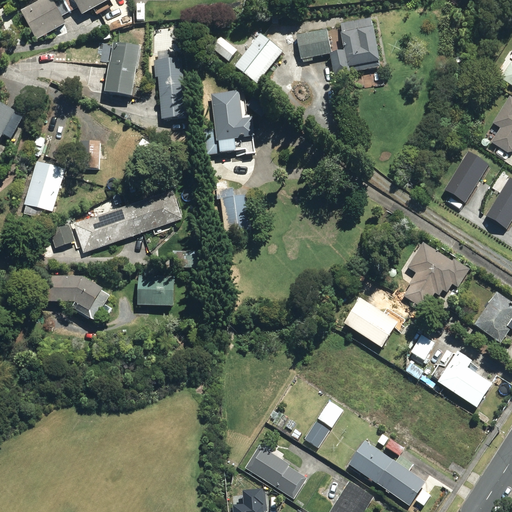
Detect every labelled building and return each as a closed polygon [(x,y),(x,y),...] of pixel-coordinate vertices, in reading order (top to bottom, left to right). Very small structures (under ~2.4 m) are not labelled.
[(68,16),(59,0),(56,0),(51,3),(49,0),(45,0),(19,14),(35,44),(64,29),(59,20),(68,16)] [(59,0),(68,16),(76,11),(80,20),(109,4),(107,0),(59,0)] [(329,58),(333,81),(348,78),(347,72),(378,67),(372,32),(340,37),(343,56),(329,58)] [(295,39),(300,63),(330,57),(326,33),(295,39)] [(233,69),(256,87),(281,55),(259,37),(233,69)] [(211,50),(228,64),(236,53),(219,39),(211,50)] [(103,97),(130,102),(139,51),(112,46),(103,97)] [(157,81),(160,123),(185,121),(180,62),(153,65),(154,81),(157,81)] [(511,66),(510,66),(500,82),(511,89),(511,66)] [(210,98),(215,146),(253,142),(251,123),(241,124),(238,95),(210,98)] [(7,108),(13,109),(16,100),(10,98),(7,108)] [(511,101),(509,100),(492,127),(500,132),(491,146),(507,156),(511,155),(511,101)] [(0,139),(13,116),(0,108),(0,139)] [(79,171),(98,171),(99,144),(80,144),(79,171)] [(22,210),(51,218),(63,175),(35,166),(22,210)] [(219,202),(223,238),(250,235),(245,199),(233,201),(232,191),(214,193),(216,203),(219,202)] [(72,227),(82,257),(181,224),(171,194),(122,210),(120,203),(113,205),(116,213),(72,227)] [(485,220),(505,234),(511,223),(511,212),(496,202),(485,220)] [(48,231),(55,251),(74,246),(67,225),(48,231)] [(403,300),(424,313),(434,296),(438,299),(442,293),(446,296),(451,287),(457,291),(468,273),(453,263),(451,265),(422,247),(406,271),(415,277),(408,288),(410,289),(403,300)] [(77,306),(100,319),(105,312),(111,316),(115,308),(109,305),(115,294),(107,289),(109,287),(87,275),(52,275),(52,301),(80,301),(77,306)] [(136,310),(172,311),(173,282),(137,280),(136,310)] [(199,287),(185,286),(184,310),(198,310),(199,287)] [(474,331),(499,348),(508,334),(505,332),(511,321),(511,308),(496,298),(474,331)] [(342,330),(381,354),(397,328),(358,305),(342,330)] [(407,350),(424,361),(438,340),(421,329),(407,350)] [(437,389),(477,412),(491,388),(466,373),(470,367),(456,358),(437,389)] [(451,423),(454,418),(429,402),(409,434),(438,452),(455,425),(451,423)] [(319,422),(332,428),(341,409),(329,403),(319,422)] [(397,416),(382,406),(372,421),(387,431),(397,416)] [(303,443),(317,452),(329,434),(315,425),(303,443)] [(377,445),(383,449),(388,441),(382,437),(377,445)] [(289,465),(260,447),(245,471),(293,501),(306,479),(287,467),(289,465)] [(348,470),(409,510),(424,486),(364,447),(348,470)] [(333,511),(366,511),(372,503),(348,488),(333,511)]
